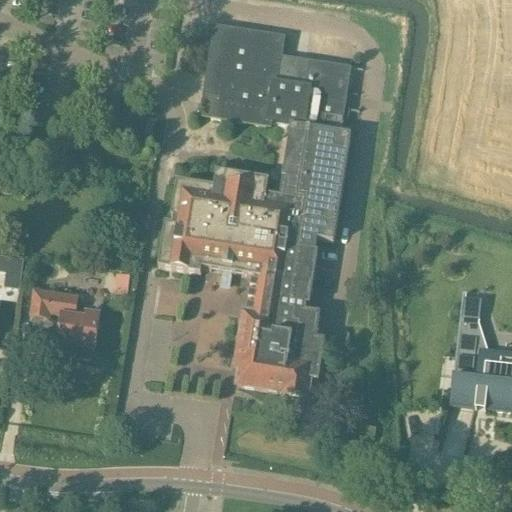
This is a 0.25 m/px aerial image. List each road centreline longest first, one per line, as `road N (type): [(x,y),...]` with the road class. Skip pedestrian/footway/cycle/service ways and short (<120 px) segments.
road 1 (unclassified): [(189,487),(198,427),(176,410),(129,402),(172,107),(0,21)]
road 2 (tertiary): [(333,511),(189,487)]
